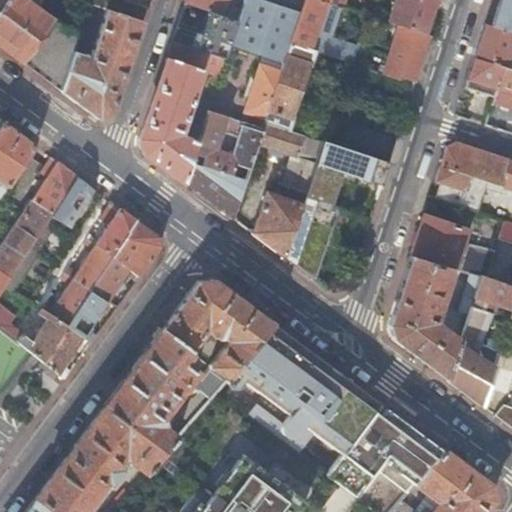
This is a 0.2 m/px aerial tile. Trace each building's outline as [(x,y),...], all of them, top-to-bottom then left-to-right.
[(51,21),(24,0),(7,0),(6,2),(0,9),(0,46),(59,91),(73,52),(75,46),(79,35),(51,21)] [(129,62),(147,9),(124,1),(122,0),(91,0),(79,35),(75,46),(81,48),(83,43),(85,44),(98,8),(106,11),(90,57),(73,52),(59,91),(98,120),(111,116),(129,62)] [(124,0),(124,1),(147,9),(149,0),(124,0)] [(186,0),(185,4),(216,14),(221,16),(226,0),(186,0)] [(244,0),(237,21),(229,45),(263,56),(284,63),(290,44),(305,0),(244,0)] [(327,3),(316,0),(305,0),(290,44),(311,51),(327,3)] [(316,0),(327,3),(340,8),(344,9),(347,0),(316,0)] [(426,36),(437,0),(396,0),(389,24),(398,27),(426,36)] [(511,0),(500,0),(492,24),(511,30),(511,0)] [(325,50),(340,8),(327,3),(311,51),(316,53),(324,55),(325,50)] [(216,14),(185,4),(176,33),(207,43),(216,14)] [(370,33),(374,19),(351,12),(347,25),(370,33)] [(210,55),(224,60),(229,45),(237,21),(223,16),(210,55)] [(507,66),(511,51),(511,30),(492,24),(486,22),(476,56),(506,66),(507,66)] [(415,85),(430,38),(426,36),(398,27),(382,74),(415,85)] [(210,55),(173,42),(152,103),(140,141),(144,154),(183,183),(208,107),(224,60),(210,55)] [(316,53),(311,51),(290,44),(284,63),(281,72),(264,124),(289,132),(294,118),(290,116),(307,65),(311,66),(316,53)] [(331,53),(325,50),(324,55),(354,65),(357,53),(334,46),(331,53)] [(281,72),(284,63),(263,56),(260,65),(281,72)] [(466,87),(495,96),(506,66),(476,56),(466,87)] [(243,119),(208,107),(183,183),(232,219),(256,145),(264,124),(281,72),(260,65),(256,77),(252,76),(245,96),(249,97),(245,109),(247,110),(243,119)] [(511,67),(507,66),(506,66),(495,96),(493,101),(511,107),(511,67)] [(0,196),(34,144),(4,122),(0,127),(0,196)] [(303,136),(289,132),(264,124),(256,145),(268,149),(267,153),(280,157),(282,153),(291,156),(295,157),(303,136)] [(389,165),(396,141),(363,130),(356,154),(389,165)] [(312,170),(321,142),(303,136),(295,157),(291,156),(281,186),(293,190),(304,194),(310,176),(312,170)] [(447,147),(431,195),(482,211),(489,190),(485,189),(488,180),(511,187),(511,158),(457,141),(447,147)] [(382,186),(389,165),(356,154),(321,142),(312,170),(319,173),(321,166),(382,186)] [(0,291),(29,248),(42,228),(51,215),(76,176),(50,156),(40,172),(47,177),(9,235),(8,234),(0,246),(0,291)] [(378,198),(382,186),(321,166),(319,173),(312,170),(310,176),(327,182),(366,195),(378,198)] [(96,190),(76,176),(51,215),(61,221),(70,227),(96,190)] [(327,182),(310,176),(304,194),(303,198),(320,204),(327,182)] [(265,192),(251,234),(284,259),(303,198),(304,194),(293,190),(290,200),(265,192)] [(370,221),(378,198),(366,195),(359,217),(370,221)] [(251,226),(260,202),(245,197),(236,220),(251,226)] [(303,198),(284,259),(313,280),(336,210),(320,204),(303,198)] [(87,238),(112,256),(136,220),(111,202),(100,218),(108,225),(99,238),(90,233),(87,238)] [(505,218),(507,219),(509,213),(501,210),(499,217),(505,218)] [(481,276),(487,278),(496,251),(470,243),(463,264),(458,262),(468,229),(425,214),(412,255),(455,268),(470,273),(481,276)] [(61,221),(51,215),(42,228),(52,234),(61,221)] [(364,240),(370,221),(359,217),(353,236),(364,240)] [(511,220),(507,219),(505,218),(498,238),(511,242),(511,220)] [(136,220),(112,256),(129,268),(133,270),(140,276),(150,261),(160,246),(159,238),(136,220)] [(52,234),(42,228),(29,248),(38,255),(52,234)] [(73,278),(90,290),(112,256),(87,238),(84,243),(92,249),(76,273),(68,267),(64,273),(73,278)] [(437,327),(455,268),(412,255),(389,326),(393,337),(448,378),(459,345),(437,327)] [(112,256),(90,290),(108,301),(118,285),(129,268),(112,256)] [(140,276),(133,270),(129,276),(137,281),(140,276)] [(73,278),(64,273),(61,278),(69,284),(73,278)] [(474,297),(481,276),(470,273),(456,315),(467,319),(472,306),(474,297)] [(511,309),(511,285),(487,278),(481,276),(474,297),(511,309)] [(41,308),(67,325),(90,290),(73,278),(69,284),(53,308),(44,303),(41,308)] [(196,388),(201,392),(208,398),(225,378),(230,372),(272,324),(213,279),(196,281),(160,330),(131,369),(101,409),(68,453),(34,499),(51,511),(80,511),(105,479),(108,482),(117,469),(114,467),(123,455),(144,472),(161,452),(174,437),(160,426),(158,419),(185,383),(194,390),(196,388)] [(90,290),(67,325),(84,336),(92,341),(96,334),(89,330),(94,322),(99,315),(98,316),(108,301),(90,290)] [(488,311),(472,306),(467,319),(459,345),(448,378),(483,404),(499,352),(481,347),(475,358),(462,351),(465,345),(475,349),(488,311)] [(0,311),(0,326),(28,349),(43,361),(67,325),(41,308),(38,313),(46,318),(32,340),(11,324),(13,321),(0,311)] [(373,400),(272,324),(230,372),(285,413),(279,421),(278,422),(277,424),(277,426),(277,427),(277,428),(278,430),(279,432),(281,433),(282,434),(284,435),(286,436),(287,436),(288,436),(290,436),(291,435),(292,434),(293,434),(294,433),(294,432),(300,424),(338,453),(374,406),(374,404),(374,403),(374,402),(374,401),(373,400)] [(43,361),(64,378),(70,370),(64,367),(73,352),(84,336),(67,325),(43,361)] [(198,409),(208,398),(201,392),(191,404),(198,409)] [(511,401),(511,405),(505,404),(497,414),(511,425),(511,401)] [(440,450),(377,403),(338,453),(324,471),(362,496),(383,464),(410,485),(440,450)] [(487,486),(440,450),(410,485),(433,505),(427,511),(412,511),(398,499),(387,511),(482,511),(490,501),(487,486)] [(299,511),(304,505),(295,498),(252,464),(238,454),(192,511),(299,511)] [(427,511),(433,505),(410,485),(398,499),(412,511),(427,511)] [(51,511),(34,499),(24,511),(51,511)]
